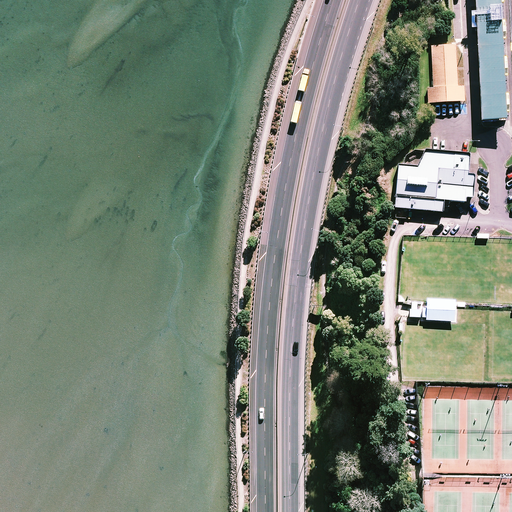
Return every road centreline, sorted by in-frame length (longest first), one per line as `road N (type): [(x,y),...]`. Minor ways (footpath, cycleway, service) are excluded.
road 1 (trunk): [(359,0),(301,245),(289,511)]
road 2 (trunk): [(264,511),(275,253),(292,150),(332,0)]
